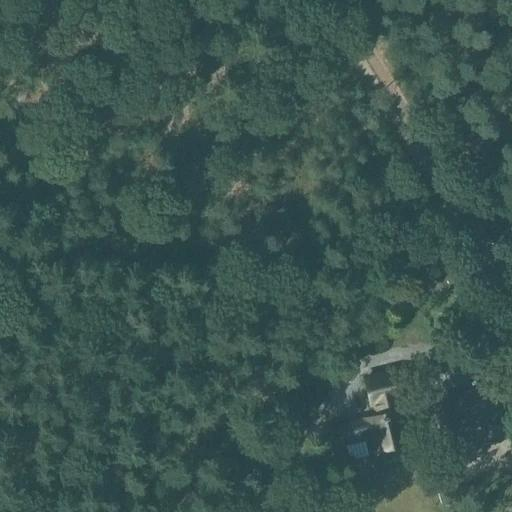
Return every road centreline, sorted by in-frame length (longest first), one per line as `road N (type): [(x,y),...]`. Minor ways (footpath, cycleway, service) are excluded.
road 1 (track): [(351,0),(511,274)]
road 2 (unknown): [(239,511),(266,466),(358,360),(387,347)]
road 3 (track): [(59,0),(0,149)]
